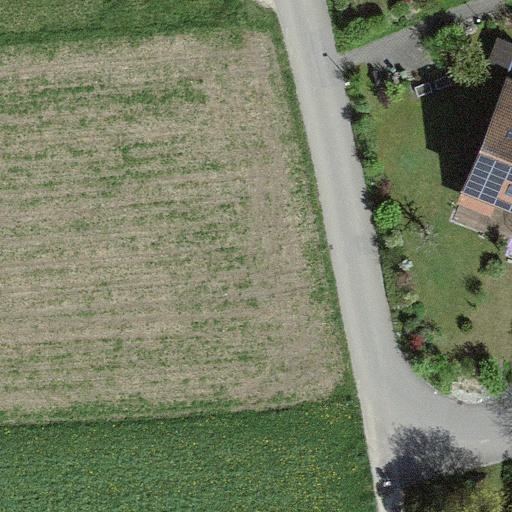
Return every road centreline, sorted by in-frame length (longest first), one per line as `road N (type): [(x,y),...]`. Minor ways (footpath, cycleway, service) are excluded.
road 1 (residential): [(293,0),(375,376),(421,416),(511,394)]
road 2 (track): [(396,511),(375,376)]
